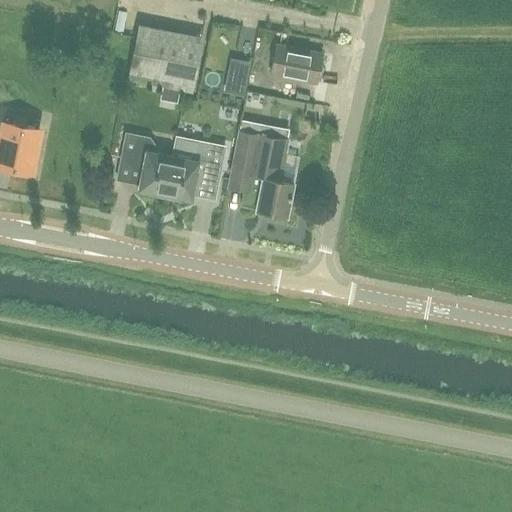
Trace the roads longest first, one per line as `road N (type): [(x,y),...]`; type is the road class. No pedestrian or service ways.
road 1 (residential): [(511,451),(0,350)]
road 2 (tertiary): [(319,288),(0,227)]
road 3 (unclassified): [(319,288),(383,0)]
road 4 (tertiary): [(511,324),(319,288)]
